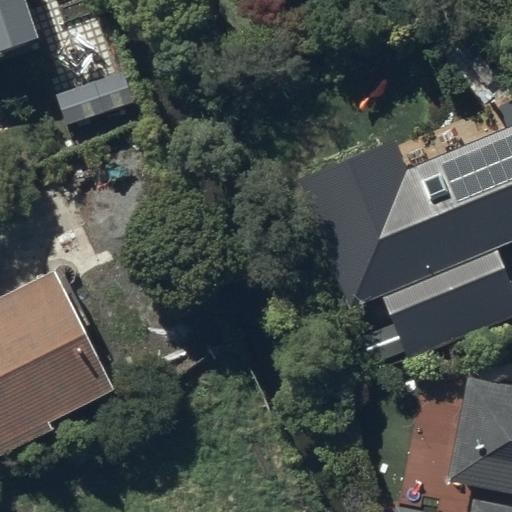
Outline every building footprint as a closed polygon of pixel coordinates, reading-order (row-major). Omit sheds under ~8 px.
[(30,0),(0,0),(0,36),(38,23),(30,0)] [(399,141),(300,180),(351,308),(387,293),(413,358),(511,318),(511,300),(493,255),(511,247),(511,128),(411,169),(399,141)] [(112,382),(57,261),(0,287),(0,445),(54,422),(49,410),(112,382)] [(511,499),(473,491),(468,511),(511,511),(511,376),(470,367),(447,473),(511,487),(511,499)] [(443,511),(444,510),(384,497),(381,511),(443,511)]
